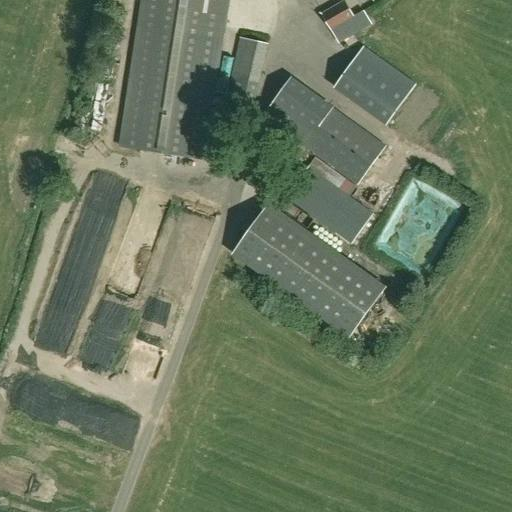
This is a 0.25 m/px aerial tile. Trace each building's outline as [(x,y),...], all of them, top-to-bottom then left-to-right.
[(141,0),(138,22),(123,129),(206,141),(227,0),(141,0)] [(331,31),(353,17),(344,1),(321,15),(331,31)] [(256,102),(270,45),(241,38),(228,96),(256,102)] [(386,124),(415,85),(364,47),(335,86),(386,124)] [(357,184),(384,146),(290,78),(268,109),(265,117),(357,184)] [(373,214),(352,199),(359,190),(315,158),(287,196),(352,243),(373,214)] [(199,212),(217,213),(217,199),(200,198),(199,212)] [(386,288),(271,206),(235,255),(350,338),(386,288)] [(154,244),(154,230),(132,229),(132,243),(154,244)] [(94,283),(104,245),(84,240),(75,278),(94,283)] [(127,254),(124,272),(144,276),(147,257),(127,254)] [(69,295),(61,318),(79,325),(88,301),(69,295)] [(130,367),(132,388),(150,386),(147,365),(130,367)] [(54,456),(56,435),(18,432),(16,453),(54,456)]
